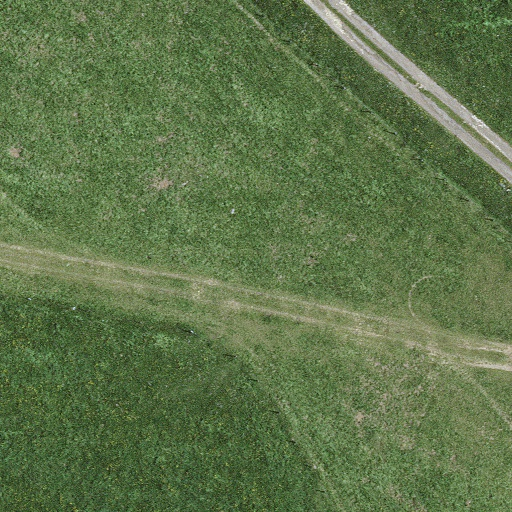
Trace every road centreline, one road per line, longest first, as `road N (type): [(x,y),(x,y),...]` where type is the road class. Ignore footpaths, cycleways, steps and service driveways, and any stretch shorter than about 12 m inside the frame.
road 1 (track): [(511,355),(0,246)]
road 2 (track): [(511,166),(328,0)]
